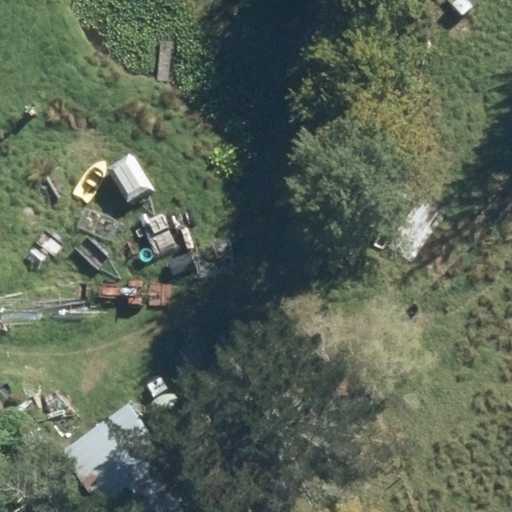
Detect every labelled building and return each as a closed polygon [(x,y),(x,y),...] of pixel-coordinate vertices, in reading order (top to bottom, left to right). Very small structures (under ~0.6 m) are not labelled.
[(172,42),(161,42),(159,81),(170,82),(172,42)] [(11,95),(2,107),(28,125),(36,113),(11,95)] [(6,126),(0,134),(0,135),(19,148),(25,139),(6,126)] [(511,187),(511,147),(468,187),(488,209),(511,187)] [(121,169),(142,203),(167,187),(145,154),(121,169)] [(112,205),(104,205),(104,219),(112,219),(112,205)] [(158,401),(83,452),(124,511),(170,511),(214,482),(158,401)]
